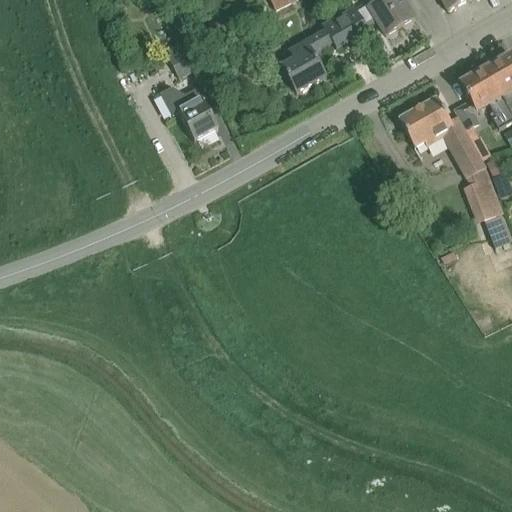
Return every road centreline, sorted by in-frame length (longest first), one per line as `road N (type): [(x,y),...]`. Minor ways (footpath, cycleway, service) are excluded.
road 1 (tertiary): [(0,279),(192,197),(511,16)]
road 2 (track): [(146,218),(202,327),(270,402),(310,425),(446,471),(511,506)]
road 3 (track): [(146,218),(76,75),(50,0)]
